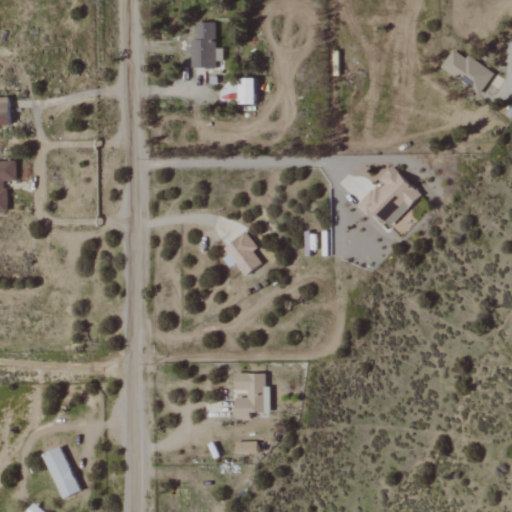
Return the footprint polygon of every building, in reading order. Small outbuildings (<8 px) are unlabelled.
[(495,74),(469,55),(466,59),(455,50),(442,67),(479,95),(495,74)] [(255,79),(239,79),(240,105),(255,105),(255,79)] [(0,126),(10,126),(9,98),(0,97),(0,126)] [(380,179),(382,182),(357,206),(368,217),(373,212),(389,229),(422,197),(393,167),(380,179)] [(266,374),(235,374),(235,390),(248,391),(248,399),(235,399),(235,420),(250,421),(250,413),(271,413),(271,387),(266,387),(266,374)] [(81,491),(61,446),(43,454),(63,499),(81,491)] [(26,511),(45,511),(34,503),(26,511)]
